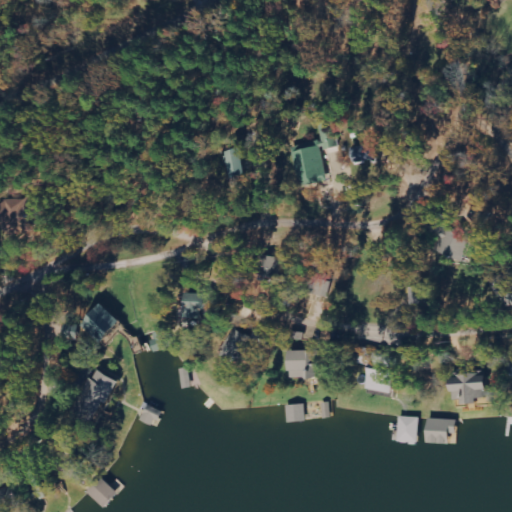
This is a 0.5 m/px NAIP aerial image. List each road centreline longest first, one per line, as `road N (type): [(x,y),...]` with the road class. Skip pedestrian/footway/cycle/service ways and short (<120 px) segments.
road 1 (residential): [(0,284),(93,250),(404,214),(461,92),(435,0)]
road 2 (residential): [(461,92),(511,140),(509,328),(396,326),(284,309),(245,283),(228,230)]
road 3 (residential): [(194,0),(0,88)]
